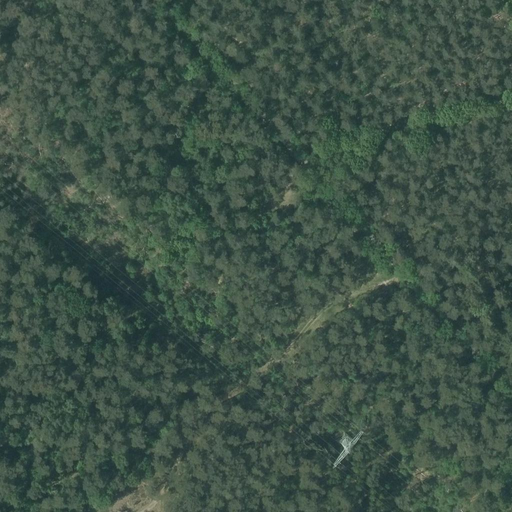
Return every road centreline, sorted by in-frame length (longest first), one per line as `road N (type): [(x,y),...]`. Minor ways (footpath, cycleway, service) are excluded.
road 1 (unclassified): [(511,397),(157,0)]
road 2 (unknown): [(178,0),(294,136),(511,362)]
road 3 (track): [(511,108),(355,138),(317,154),(308,168)]
